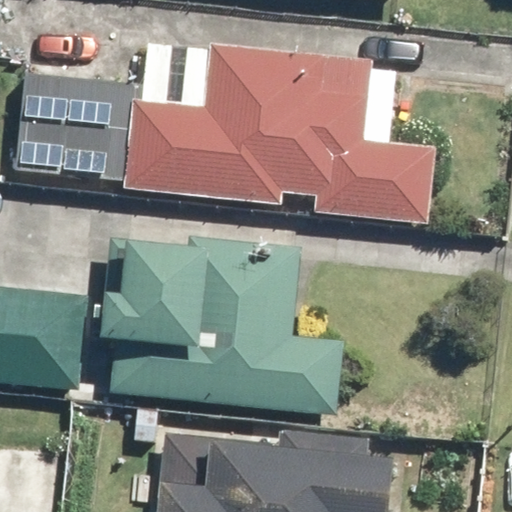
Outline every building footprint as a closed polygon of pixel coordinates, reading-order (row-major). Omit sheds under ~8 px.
[(145,109),(146,90),(20,78),(12,172),(127,182),(126,195),(431,222),(437,154),(369,148),(377,61),(214,47),(208,115),(145,109)] [(116,397),(342,419),(350,347),(293,342),(303,250),(236,244),(224,365),(120,354),(116,397)] [(131,245),(116,340),(205,353),(219,259),(131,245)] [(0,384),(81,391),(89,297),(0,289),(0,384)] [(157,511),(391,511),(397,466),(166,438),(157,511)]
